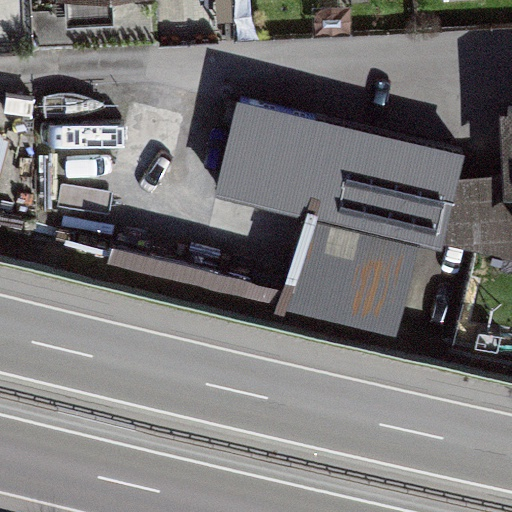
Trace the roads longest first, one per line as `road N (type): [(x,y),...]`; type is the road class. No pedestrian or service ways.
road 1 (motorway): [(511,452),(0,332)]
road 2 (residential): [(511,53),(98,78)]
road 3 (motorway): [(0,455),(235,511)]
